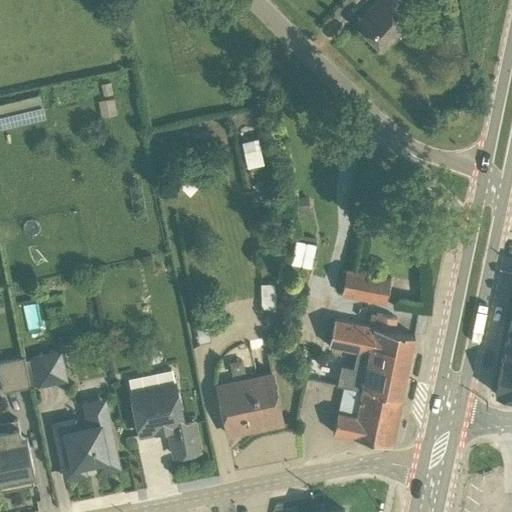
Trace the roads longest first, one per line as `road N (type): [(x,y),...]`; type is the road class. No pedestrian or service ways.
road 1 (residential): [(134,511),(367,464),(421,470)]
road 2 (primary): [(457,421),(504,190)]
road 3 (tertiary): [(400,147),(251,0)]
road 4 (primary): [(472,224),(433,416)]
road 5 (primary): [(511,41),(485,169)]
